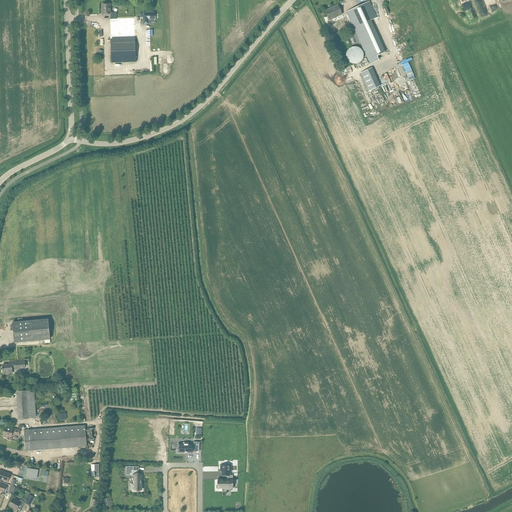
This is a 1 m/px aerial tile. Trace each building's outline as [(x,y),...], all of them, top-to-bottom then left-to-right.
[(369,1),(346,12),(368,60),(370,64),(379,60),(377,56),(385,52),(371,21),(377,18),(369,1)] [(110,4),(102,4),(102,15),(110,14),(110,19),(110,21),(110,35),(111,35),(111,39),(134,38),(134,35),(134,32),(134,18),(117,19),(117,12),(110,13),(110,4)] [(325,11),(327,15),(329,20),(342,14),(338,5),(325,11)] [(155,12),(143,13),(143,25),(149,24),(149,20),(156,20),(155,12)] [(115,39),(110,40),(111,63),(136,62),(135,39),(115,39)] [(361,49),(360,48),(359,48),(359,47),(358,47),(357,47),(356,47),(355,47),(354,47),(353,47),(352,47),(351,47),(350,48),(349,48),(349,49),(348,50),(347,51),(347,52),(346,53),(346,54),(346,55),(346,56),(346,57),(347,58),(347,59),(347,60),(348,60),(348,61),(349,62),(350,62),(350,63),(351,63),(352,63),(353,64),(354,64),(355,64),(356,64),(357,64),(357,63),(358,63),(359,63),(360,62),(361,62),(361,61),(362,60),(363,59),(363,58),(363,57),(363,56),(363,55),(363,54),(363,53),(363,52),(362,51),(362,50),(361,49)] [(402,65),(404,70),(405,72),(411,70),(410,67),(408,62),(402,65)] [(370,67),(360,71),(370,90),(379,86),(370,67)] [(82,184),(67,185),(68,197),(83,196),(82,184)] [(34,207),(39,197),(33,195),(31,198),(26,195),(21,207),(29,210),(31,206),(31,207),(32,206),(34,207)] [(66,224),(66,229),(77,227),(77,220),(75,220),(75,213),(67,214),(67,220),(65,221),(66,224)] [(74,232),(67,233),(67,239),(64,240),(65,251),(69,251),(69,252),(73,252),(73,246),(72,246),(71,241),(75,240),(74,232)] [(0,257),(0,265),(8,267),(9,259),(0,257)] [(48,319),(13,322),(14,343),(44,340),(45,343),(50,343),(48,319)] [(2,365),(3,374),(12,373),(12,368),(17,368),(17,369),(25,368),(25,361),(16,361),(9,362),(9,365),(2,365)] [(17,392),(19,419),(28,418),(36,417),(35,403),(37,403),(37,400),(35,400),(34,390),(30,391),(30,385),(26,386),(26,391),(17,392)] [(85,426),(24,430),(25,451),(86,446),(85,426)] [(5,428),(3,437),(8,438),(8,436),(11,437),(12,434),(19,435),(20,430),(12,428),(11,430),(5,428)] [(177,447),(177,453),(192,453),(192,448),(194,448),(194,447),(199,447),(199,442),(193,442),(193,445),(189,445),(189,443),(183,443),(183,445),(178,444),(178,447),(177,447)] [(217,483),(217,485),(217,489),(233,489),(233,485),(233,483),(233,480),(233,475),(230,475),(230,472),(231,472),(231,465),(220,465),(220,472),(222,472),(222,476),(227,476),(227,480),(226,480),(226,481),(223,481),(223,480),(217,480),(217,483)] [(139,466),(126,466),(126,471),(126,475),(133,475),(133,490),(142,490),(142,483),(141,483),(141,481),(142,481),(142,475),(138,475),(138,471),(139,471),(139,466)] [(27,468),(26,477),(34,478),(35,474),(37,474),(38,470),(27,468)] [(2,480),(8,482),(10,474),(0,470),(0,481),(1,482),(2,480)] [(30,495),(25,503),(30,506),(34,497),(30,495)] [(13,498),(11,502),(9,506),(15,509),(14,510),(16,511),(17,508),(20,510),(23,506),(24,502),(20,500),(19,502),(13,498)]
